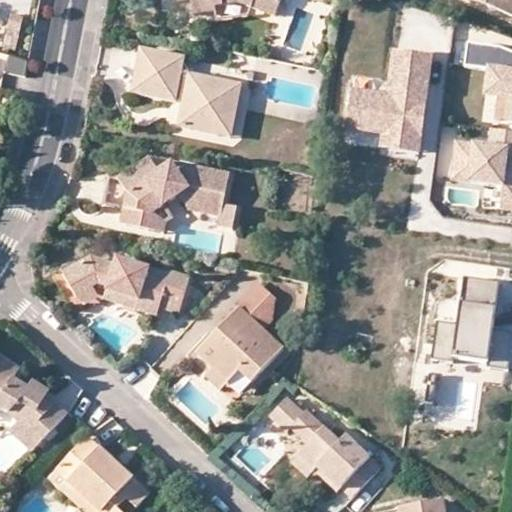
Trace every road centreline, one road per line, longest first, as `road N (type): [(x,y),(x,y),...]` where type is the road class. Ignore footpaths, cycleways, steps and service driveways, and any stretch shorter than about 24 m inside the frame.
road 1 (residential): [(0,289),(235,511)]
road 2 (tertiary): [(0,244),(45,132),(71,0)]
